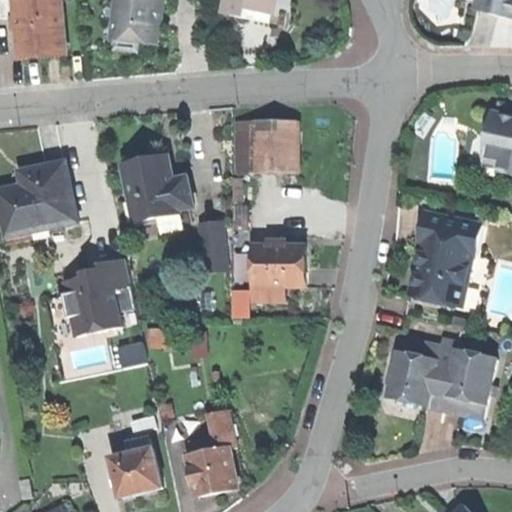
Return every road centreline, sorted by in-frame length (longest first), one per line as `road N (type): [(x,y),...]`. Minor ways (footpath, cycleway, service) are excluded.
road 1 (residential): [(312,482),(364,289),(394,76)]
road 2 (residential): [(0,110),(394,76)]
road 3 (residential): [(312,482),(348,489),(454,470),(511,473)]
